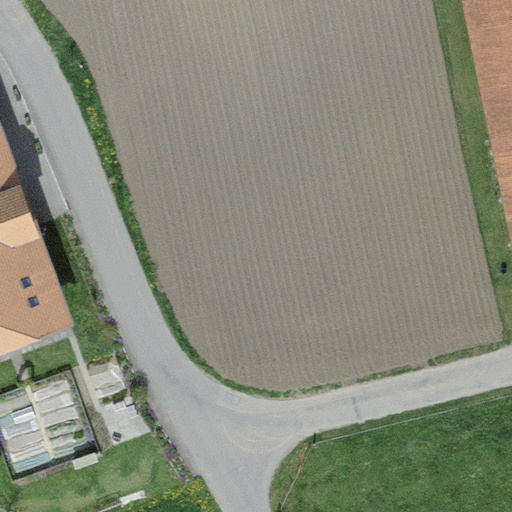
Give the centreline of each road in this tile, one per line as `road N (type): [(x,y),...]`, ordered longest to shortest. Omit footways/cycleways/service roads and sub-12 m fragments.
road 1 (unclassified): [(0,0),(213,443)]
road 2 (unclassified): [(213,443),(511,365)]
